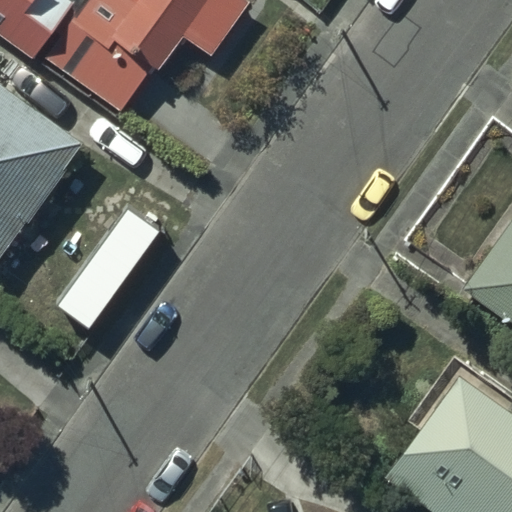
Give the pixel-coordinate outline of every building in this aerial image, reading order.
[(0,0),(0,24),(34,48),(37,44),(117,101),(148,57),(156,62),(180,29),(208,49),(242,0),(0,0)] [(0,240),(24,206),(26,208),(65,153),(60,149),(76,126),(0,73),(0,240)] [(511,203),(461,275),(511,312),(511,203)] [(376,459),(451,511),(511,511),(511,381),(450,338),(407,400),(414,405),(376,459)] [(365,511),(348,500),(339,511),(365,511)]
